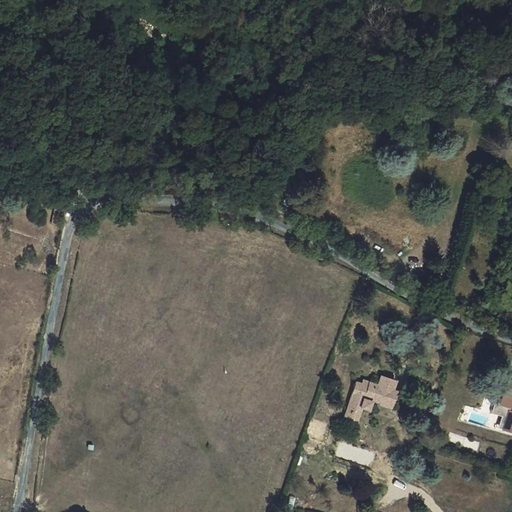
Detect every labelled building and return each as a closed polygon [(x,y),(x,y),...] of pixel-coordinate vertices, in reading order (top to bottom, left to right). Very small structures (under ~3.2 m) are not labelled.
[(51,224),(57,225),(61,200),(55,198),(51,224)] [(380,400),(390,404),(395,389),(391,388),(394,380),(379,375),(376,383),(368,381),(367,385),(361,383),(355,381),(346,410),(359,414),(361,407),(367,409),(370,401),(369,400),(369,399),(379,402),(380,400)] [(511,378),(505,377),(502,387),(497,403),(511,406),(511,378)] [(359,414),(346,410),(343,418),(357,422),(359,414)] [(309,418),(304,433),(322,439),(325,440),(330,425),(309,418)] [(319,449),(322,439),(304,433),(308,446),(319,449)]
